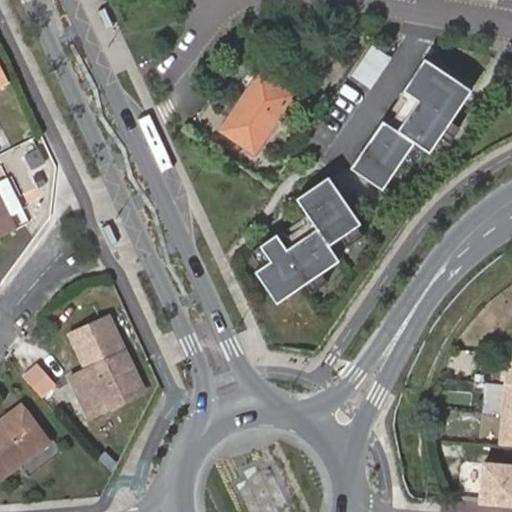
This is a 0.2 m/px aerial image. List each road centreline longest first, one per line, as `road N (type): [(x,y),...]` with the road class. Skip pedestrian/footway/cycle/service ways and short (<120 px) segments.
road 1 (secondary): [(29,0),(200,367),(202,403),(189,447)]
road 2 (secondary): [(281,409),(242,373),(229,348),(69,0)]
road 3 (secondary): [(511,211),(446,261),(390,348)]
road 4 (residential): [(346,0),(511,30)]
road 5 (secondary): [(344,460),(390,348)]
